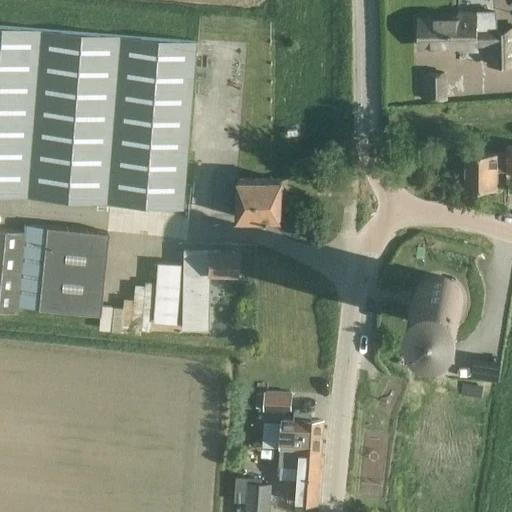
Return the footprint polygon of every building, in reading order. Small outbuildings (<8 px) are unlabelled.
[(445,18),(418,19),(419,46),(458,45),(478,44),(490,44),(490,65),(511,64),(511,28),(497,28),(477,29),(477,13),(459,13),(459,18),(445,18)] [(196,43),(0,27),(0,195),(183,210),(196,43)] [(446,72),(421,73),(422,99),(447,98),(446,72)] [(466,153),(466,189),(497,189),(498,171),(511,170),(511,145),(507,146),(507,153),(466,153)] [(238,217),(261,218),(281,218),(282,180),(239,179),(238,217)] [(16,306),(99,314),(108,233),(23,225),(23,233),(0,230),(0,310),(16,312),(16,306)] [(182,248),(181,329),(208,330),(209,302),(209,274),(216,274),(236,275),(236,252),(216,252),(210,251),(210,249),(182,248)] [(176,324),(181,264),(156,262),(152,322),(176,324)] [(410,304),(411,305),(411,309),(413,313),(415,317),(418,320),(422,323),(426,326),(430,327),(434,328),(439,328),(443,327),(447,326),(451,323),(455,321),(458,317),(460,313),(462,309),(463,305),(463,300),(462,296),(461,292),(459,288),(456,284),(452,281),(449,279),(445,277),(440,276),(436,276),(431,276),(427,278),(423,280),(419,282),(416,286),(414,289),(412,293),(411,293),(410,304)] [(140,331),(150,331),(153,283),(143,283),(144,286),(133,285),(132,300),(122,299),(122,308),(100,306),(98,330),(139,334),(140,331)] [(293,393),(267,391),(265,410),(292,412),(293,393)] [(281,446),(281,448),(321,451),(323,420),(310,420),(310,412),(294,410),(294,420),(282,419),(282,422),(281,446)] [(281,448),(280,465),(300,467),(299,475),(299,479),(298,491),(297,503),(298,503),(318,504),(320,476),(321,451),(281,448)] [(245,501),(244,511),(269,511),(271,484),(261,483),(262,478),(235,475),(233,500),(245,501)]
